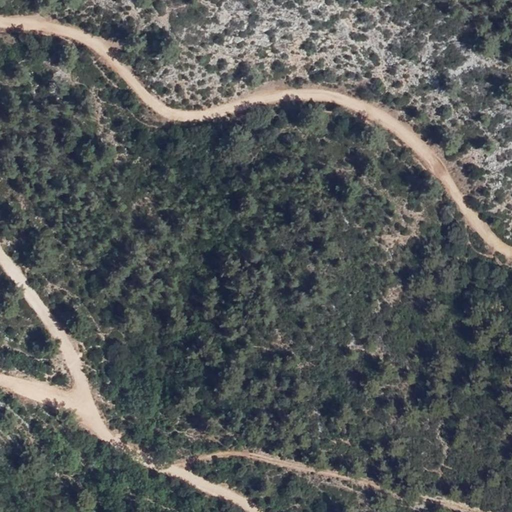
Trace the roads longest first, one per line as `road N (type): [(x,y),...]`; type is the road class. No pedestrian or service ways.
road 1 (track): [(511,251),(484,235),(431,158),(389,121),(344,101),(281,94),(179,115),(154,105),(97,45),(67,31),(0,22)]
road 2 (track): [(256,511),(138,449),(89,404)]
road 3 (track): [(89,404),(49,317),(0,257)]
